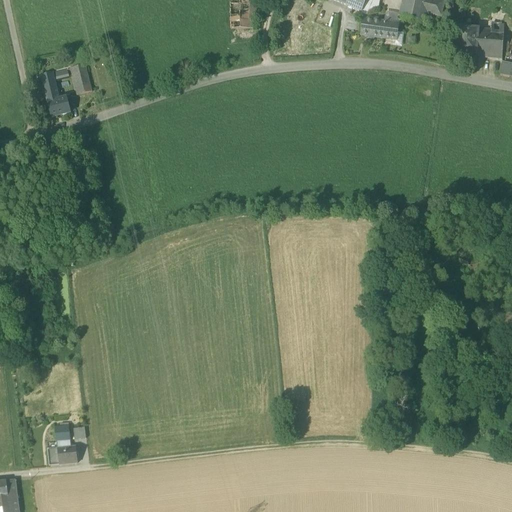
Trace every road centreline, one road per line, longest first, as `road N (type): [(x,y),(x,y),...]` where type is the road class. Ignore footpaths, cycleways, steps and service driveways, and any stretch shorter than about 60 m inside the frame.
road 1 (residential): [(511,88),(377,64),(265,69),(0,145)]
road 2 (track): [(96,466),(332,441),(461,449),(511,461)]
road 3 (track): [(33,138),(4,0)]
